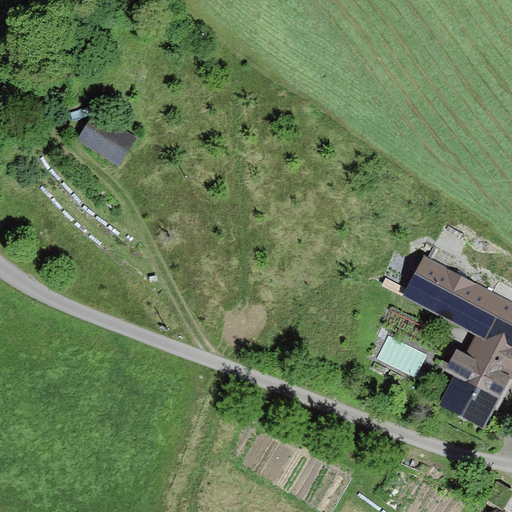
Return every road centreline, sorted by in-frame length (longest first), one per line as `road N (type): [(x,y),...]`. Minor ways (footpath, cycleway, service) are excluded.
road 1 (track): [(0,265),(69,307),(511,469)]
road 2 (track): [(84,112),(58,128),(59,140),(115,192),(210,362)]
